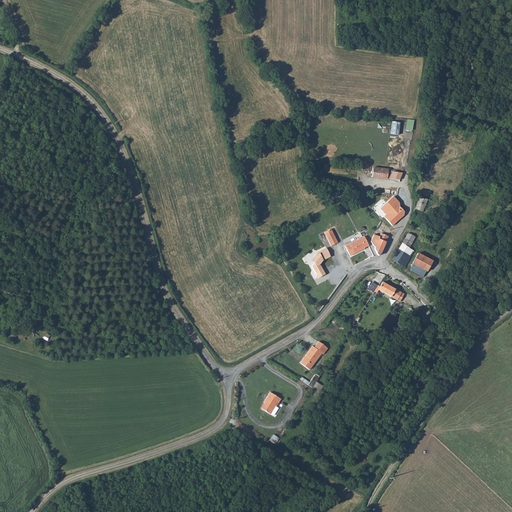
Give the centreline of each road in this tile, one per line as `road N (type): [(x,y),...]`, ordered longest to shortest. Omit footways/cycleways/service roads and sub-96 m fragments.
road 1 (unclassified): [(225,376),(170,303),(113,132),(70,84),(0,48)]
road 2 (unclassified): [(33,511),(68,480),(211,431),(225,420),(225,376)]
road 3 (track): [(476,332),(474,349),(410,434),(366,511)]
road 4 (unclassified): [(380,268),(362,268),(314,326),(225,376)]
road 5 (unclassified): [(511,308),(476,332),(380,268)]
road 6 (track): [(417,144),(440,0)]
road 7 (unclassified): [(380,268),(410,206),(406,179),(417,144)]
